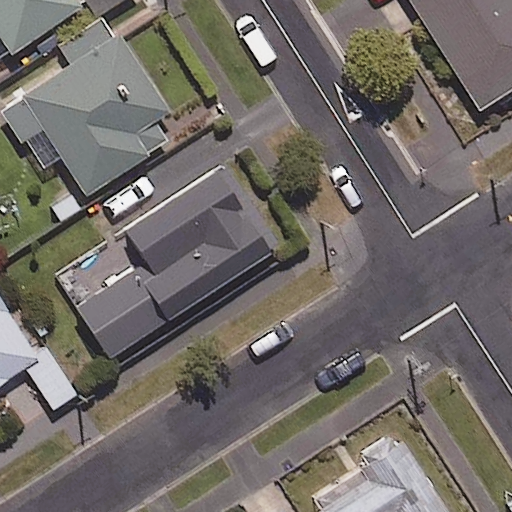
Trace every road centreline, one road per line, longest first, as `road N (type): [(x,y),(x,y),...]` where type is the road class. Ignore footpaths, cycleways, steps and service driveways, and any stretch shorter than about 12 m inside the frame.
road 1 (residential): [(56,511),(434,270)]
road 2 (residential): [(434,270),(263,0)]
road 3 (residential): [(511,391),(434,270)]
